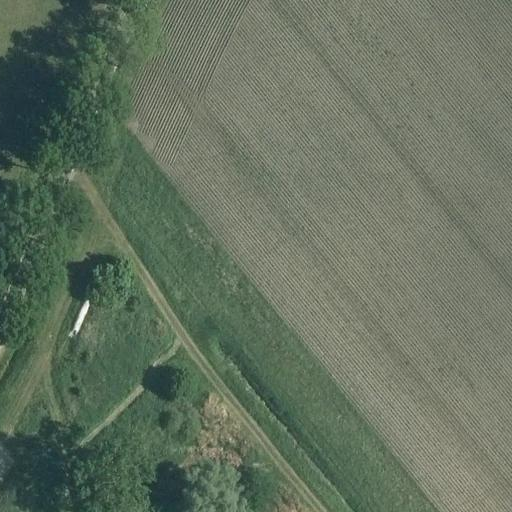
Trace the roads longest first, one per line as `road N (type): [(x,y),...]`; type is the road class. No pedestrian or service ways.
road 1 (track): [(321,511),(214,386),(105,225),(0,447)]
road 2 (tertiary): [(0,335),(143,0)]
